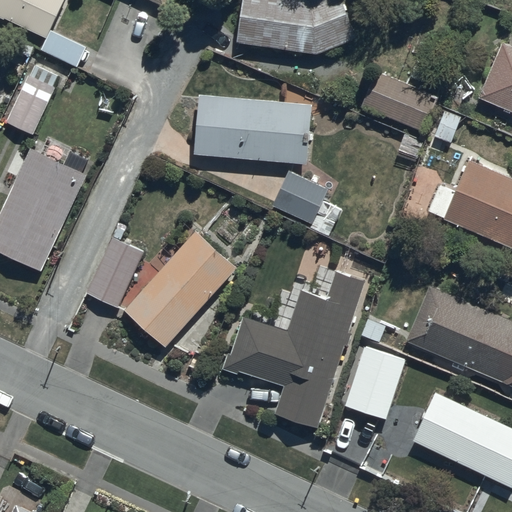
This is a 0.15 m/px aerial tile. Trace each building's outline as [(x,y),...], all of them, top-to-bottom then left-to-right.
[(0,0),(0,9),(49,33),(64,0),(0,0)] [(244,0),(240,35),(318,47),(359,31),(347,0),(244,0)] [(511,38),(503,34),(481,91),(511,104),(511,38)] [(9,116),(35,129),(64,71),(38,58),(9,116)] [(425,126),(438,90),(377,66),(363,101),(425,126)] [(317,97),(202,87),(196,146),(311,156),(317,97)] [(91,169),(33,141),(0,211),(0,244),(45,265),(91,169)] [(511,169),(471,152),(446,212),(511,240),(511,169)] [(332,184),(291,163),(276,200),(315,217),(312,223),(332,231),(343,205),(326,198),(332,184)] [(240,259),(199,223),(128,303),(169,340),(240,259)] [(147,246),(115,230),(89,287),(121,302),(147,246)] [(350,326),(366,275),(339,264),(329,288),(304,283),(290,326),(247,312),(235,348),(230,347),(225,363),(240,368),(241,364),(286,379),(277,407),(319,421),(346,340),(348,341),(353,327),(350,326)] [(511,314),(431,281),(408,334),(511,378),(511,314)] [(387,411),(405,353),(365,340),(346,398),(387,411)] [(511,479),(511,421),(436,384),(413,432),(511,479)] [(0,511),(46,511),(47,510),(19,497),(12,509),(0,502),(0,511)]
